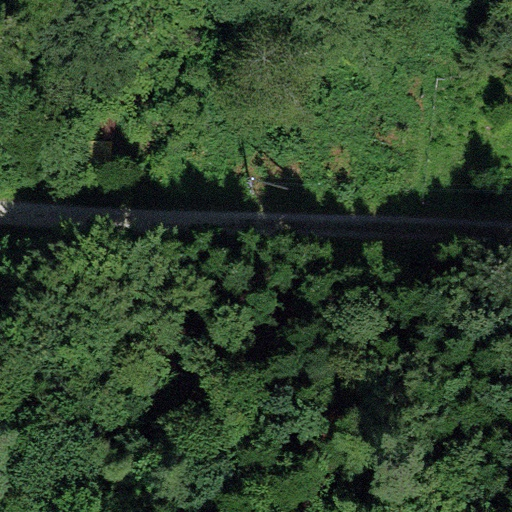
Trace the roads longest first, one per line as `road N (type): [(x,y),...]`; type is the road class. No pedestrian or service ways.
road 1 (track): [(511,226),(0,216)]
road 2 (track): [(61,221),(251,511)]
